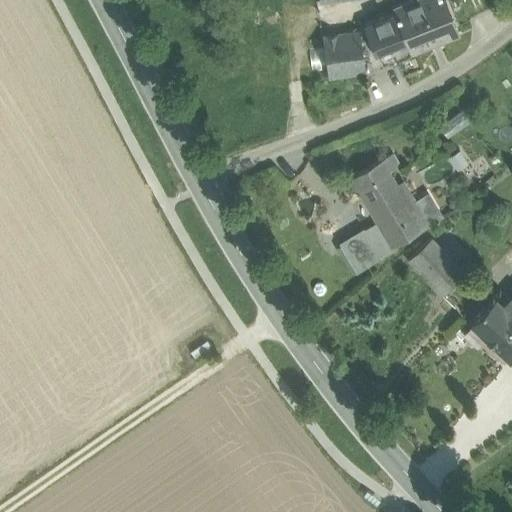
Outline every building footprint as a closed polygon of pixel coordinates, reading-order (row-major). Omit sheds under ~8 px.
[(240,0),(243,14),(337,0),(240,0)] [(443,0),(418,0),(394,10),(396,15),(412,52),(414,51),(458,33),(443,0)] [(412,52),(396,15),(364,28),(366,33),(360,35),(365,73),(380,66),(381,68),(414,54),(414,51),(412,52)] [(365,73),(360,35),(359,32),(283,43),(280,25),(249,29),(259,95),(288,91),(302,89),(302,83),(365,75),(365,73)] [(306,104),(302,89),(288,91),(291,107),(306,104)] [(466,113),(440,130),(448,144),(475,126),(466,113)] [(379,221),(416,198),(404,179),(397,183),(382,160),(348,180),(355,192),(359,190),(379,221)] [(416,198),(432,223),(449,212),(433,187),(416,198)] [(432,223),(416,198),(379,221),(387,232),(395,246),(432,223)] [(395,246),(387,232),(374,239),(366,227),(340,241),(357,271),(396,250),(395,246)] [(443,294),(466,272),(433,237),(410,259),(443,294)] [(495,298),(511,313),(511,286),(509,284),(495,298)] [(511,313),(495,298),(471,325),(511,362),(511,360),(511,313)]
